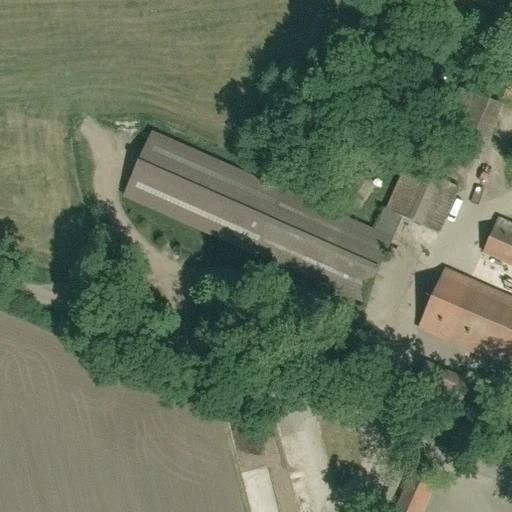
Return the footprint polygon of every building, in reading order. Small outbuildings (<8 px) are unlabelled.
[(272,213),(252,262),(364,308),(384,259),(272,213)] [(511,224),(498,219),(481,263),(511,275),(511,224)] [(511,295),(445,268),(419,331),(511,369),(511,295)] [(481,378),(433,360),(419,395),(467,413),(481,378)] [(425,511),(437,483),(384,462),(363,511),(425,511)]
